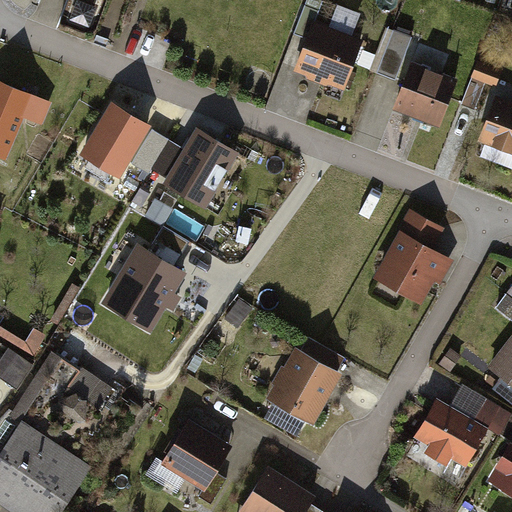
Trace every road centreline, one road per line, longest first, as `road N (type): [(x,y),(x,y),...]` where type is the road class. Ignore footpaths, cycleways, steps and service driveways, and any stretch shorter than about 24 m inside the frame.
road 1 (residential): [(0,12),(221,108),(501,207)]
road 2 (residential): [(405,511),(350,472),(501,207)]
